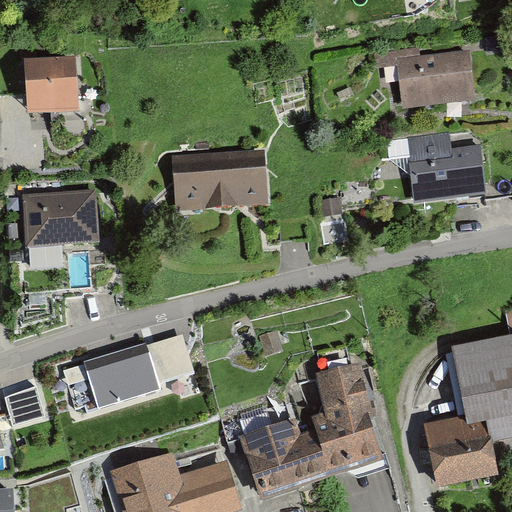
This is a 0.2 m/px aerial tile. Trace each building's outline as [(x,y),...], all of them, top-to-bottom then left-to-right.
[(402,109),(473,105),(470,56),(421,59),(420,54),(377,56),(378,69),(399,68),(402,109)] [(24,64),(28,117),(83,114),(79,60),(24,64)] [(481,134),(408,139),(413,203),(486,198),(481,134)] [(173,158),(177,212),(270,205),(266,151),(173,158)] [(99,190),(22,192),(23,253),(100,251),(99,190)] [(184,331),(84,362),(98,407),(197,376),(184,331)] [(501,476),(495,440),(511,436),(511,341),(448,353),(460,423),(426,429),(436,487),(501,476)] [(311,373),(324,416),(251,438),(268,494),(385,458),(355,359),(311,373)] [(0,451),(5,451),(0,430),(0,419),(10,417),(13,428),(45,420),(35,378),(0,390),(0,451)] [(235,511),(238,511),(223,466),(184,479),(176,455),(113,475),(124,511),(235,511)] [(19,487),(20,511),(66,511),(67,511),(81,508),(73,472),(19,487)] [(0,490),(0,511),(13,511),(13,490),(0,490)]
